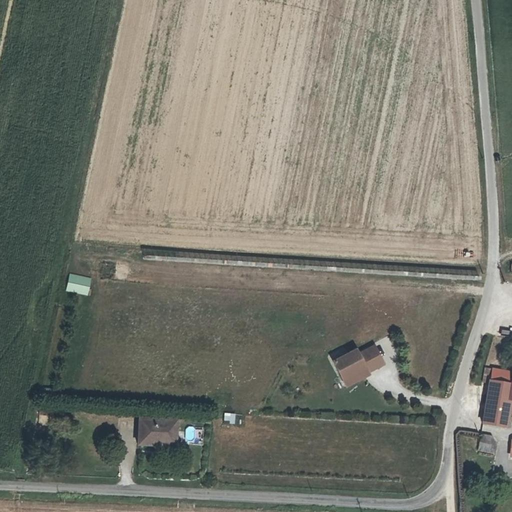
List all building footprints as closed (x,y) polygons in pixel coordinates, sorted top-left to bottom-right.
[(511,335),(505,335),(503,358),(511,359),(511,335)] [(343,360),(319,371),(328,390),(351,379),(353,383),(370,375),(362,357),(345,365),(343,360)] [(351,379),(328,390),(331,396),(354,385),(353,383),(351,379)] [(482,391),(475,391),(474,405),(481,405),(482,391)] [(481,405),(480,415),(504,417),(503,420),(511,421),(511,394),(482,391),(481,405)] [(223,422),(234,423),(234,414),(223,413),(223,422)] [(504,417),(480,415),(477,446),(506,448),(506,440),(501,439),(503,420),(504,417)] [(159,433),(122,429),(120,456),(138,457),(139,454),(158,457),(159,433)] [(475,463),(494,463),(494,455),(475,455),(475,463)] [(494,463),(475,463),(475,471),(494,471),(494,463)]
